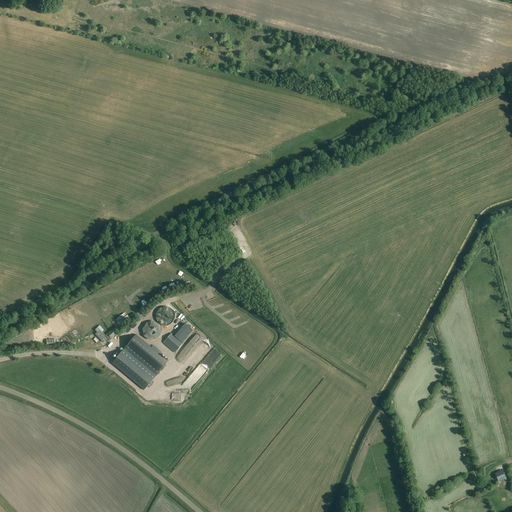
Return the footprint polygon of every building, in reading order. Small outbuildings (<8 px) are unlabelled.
[(164,299),(157,302),(160,307),(166,304),(164,299)] [(143,330),(143,331),(143,332),(143,333),(144,334),(144,335),(145,336),(145,337),(146,337),(146,338),(147,338),(148,339),(149,339),(149,340),(150,340),(151,340),(152,340),(153,340),(154,340),(155,340),(156,339),(157,339),(158,338),(158,337),(159,337),(160,336),(160,335),(160,334),(161,334),(161,333),(161,332),(161,331),(161,330),(161,329),(161,328),(160,327),(159,326),(159,325),(158,325),(158,324),(157,324),(156,323),(155,323),(155,322),(154,322),(153,322),(152,322),(151,322),(150,322),(149,323),(148,323),(147,324),(146,324),(146,325),(145,325),(145,326),(144,327),(144,328),(143,329),(143,330)] [(167,330),(172,336),(179,330),(174,324),(167,330)] [(105,336),(104,335),(102,332),(97,328),(95,330),(97,332),(99,335),(105,341),(108,339),(109,341),(111,339),(108,335),(107,334),(105,336)] [(56,334),(51,338),(55,342),(59,337),(56,334)] [(115,360),(147,387),(165,365),(133,338),(115,360)] [(160,339),(154,349),(157,351),(155,354),(170,364),(175,356),(161,347),(166,339),(165,338),(163,341),(160,339)] [(495,473),(498,482),(506,479),(502,470),(495,473)]
